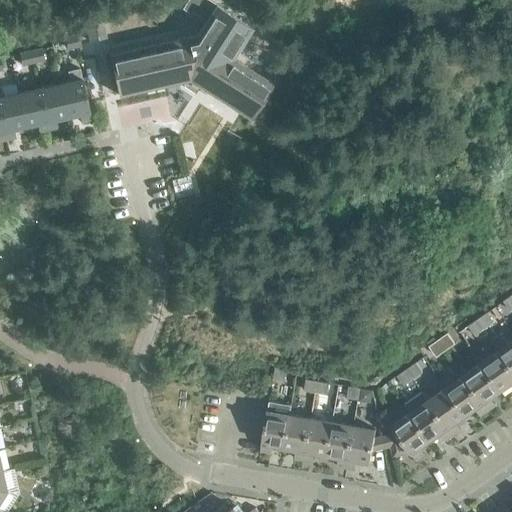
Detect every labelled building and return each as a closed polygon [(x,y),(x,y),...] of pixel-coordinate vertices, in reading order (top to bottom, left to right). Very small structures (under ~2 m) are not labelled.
[(118,94),(130,92),(183,80),(184,86),(193,92),(196,91),(200,85),(250,117),(273,82),(232,57),(251,26),(210,0),(187,0),(187,1),(209,15),(197,34),(109,54),(118,94)] [(90,41),(106,37),(101,14),(84,18),(90,41)] [(76,34),(64,37),(67,48),(79,45),(76,34)] [(42,48),(30,50),(33,62),(44,59),(42,48)] [(22,64),(33,62),(30,50),(19,53),(22,64)] [(60,82),(67,115),(79,113),(81,112),(83,121),(92,120),(80,67),(67,70),(69,80),(60,82)] [(38,87),(48,129),(55,127),(53,119),(67,115),(60,82),(38,87)] [(17,92),(25,125),(38,122),(40,131),(48,129),(38,87),(17,92)] [(0,95),(0,113),(6,138),(13,137),(12,128),(25,125),(17,92),(0,95)] [(243,129),(237,125),(231,135),(237,138),(243,129)] [(511,293),(503,300),(510,309),(511,307),(511,293)] [(487,311),(478,318),(484,327),(494,321),(487,311)] [(478,318),(468,325),(475,334),(484,327),(478,318)] [(511,340),(509,342),(500,331),(491,338),(500,349),(511,366),(511,340)] [(447,332),(438,338),(445,348),(454,341),(447,332)] [(438,338),(428,345),(435,355),(445,348),(438,338)] [(511,366),(500,349),(481,362),(501,389),(511,381),(511,366)] [(407,368),(413,377),(423,370),(416,361),(407,368)] [(481,362),(464,374),(488,409),(494,405),(489,398),(501,389),(481,362)] [(275,366),(273,377),(284,379),(286,368),(275,366)] [(413,377),(407,368),(397,375),(403,384),(413,377)] [(466,414),(476,407),(482,414),(488,409),(464,374),(446,387),(466,414)] [(316,392),(319,380),(307,378),(305,390),(316,392)] [(329,382),(319,380),(316,392),(327,394),(329,382)] [(360,387),(349,385),(347,396),(358,398),(360,387)] [(360,387),(358,398),(358,399),(370,401),(372,389),(360,387)] [(446,387),(429,399),(454,434),(459,430),(454,423),(466,414),(446,387)] [(429,399),(411,411),(430,439),(441,432),(446,439),(454,434),(429,399)] [(289,413),(267,409),(260,452),(269,453),(270,444),(283,446),(289,413)] [(392,425),(397,432),(389,434),(391,446),(394,456),(411,452),(417,460),(424,455),(419,447),(430,439),(411,411),(392,425)] [(311,417),(289,413),(283,446),(297,449),(296,458),(303,459),(311,417)] [(332,421),(311,417),(303,459),(311,461),(313,452),(326,454),(332,421)] [(353,424),(332,421),(326,454),(340,456),(339,465),(346,467),(353,424)] [(376,428),(353,424),(346,467),(354,468),(355,459),(370,462),(372,450),(385,447),(383,436),(374,437),(376,428)] [(40,495),(41,501),(51,498),(49,489),(43,490),(40,495)]
